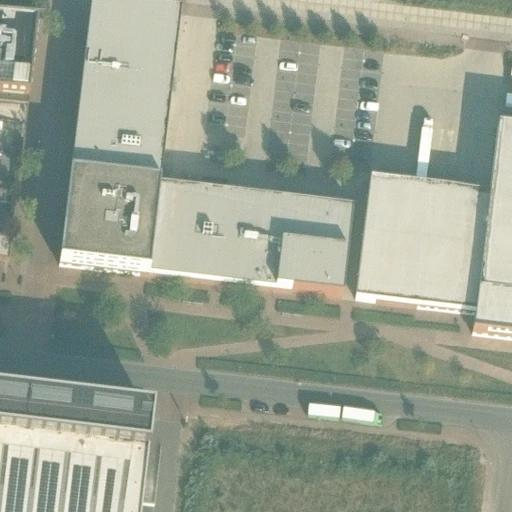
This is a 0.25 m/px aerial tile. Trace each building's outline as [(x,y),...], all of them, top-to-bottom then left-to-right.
[(342,302),(352,212),(351,212),(158,189),(179,18),(180,18),(180,17),(89,7),(58,268),(342,302)] [(0,102),(28,106),(37,24),(0,19),(0,102)] [(354,303),(354,304),(377,306),(473,318),(471,338),(511,342),(511,133),(495,131),(487,197),(368,182),(354,303)] [(0,249),(9,250),(10,238),(0,236),(0,249)] [(0,261),(7,262),(9,250),(0,249),(0,261)] [(0,511),(139,511),(143,489),(146,462),(151,421),(0,402),(0,511)]
